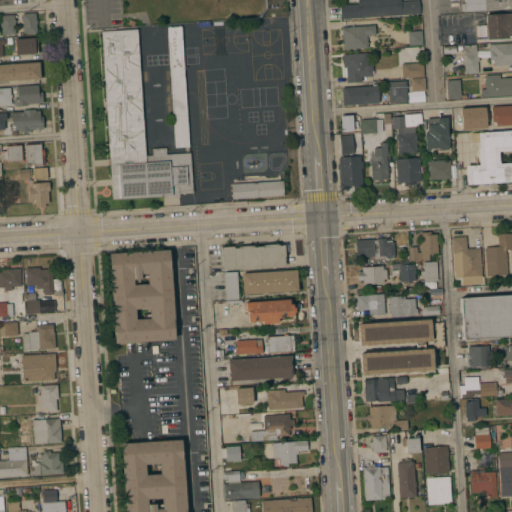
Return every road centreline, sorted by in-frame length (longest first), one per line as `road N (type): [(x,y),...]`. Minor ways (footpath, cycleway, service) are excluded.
road 1 (residential): [(511,203),(0,236)]
road 2 (residential): [(95,511),(62,0)]
road 3 (tertiary): [(338,471),(327,300)]
road 4 (tertiary): [(317,151),(308,0)]
